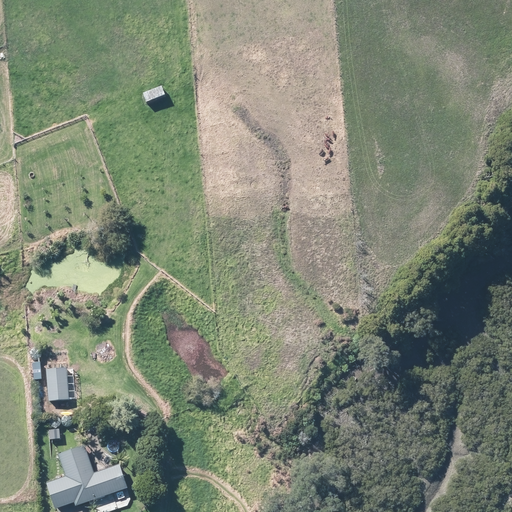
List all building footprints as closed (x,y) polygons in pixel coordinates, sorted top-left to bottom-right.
[(169,97),(165,87),(146,95),(150,105),(169,97)] [(45,350),(34,350),(33,379),(45,379),(45,350)] [(68,369),(48,370),(50,401),(70,400),(68,369)] [(76,416),(52,416),(51,441),(63,441),(63,427),(76,427),(76,416)] [(76,503),(77,507),(129,489),(121,466),(96,474),(87,447),(60,456),(68,477),(48,484),(57,509),(76,503)]
